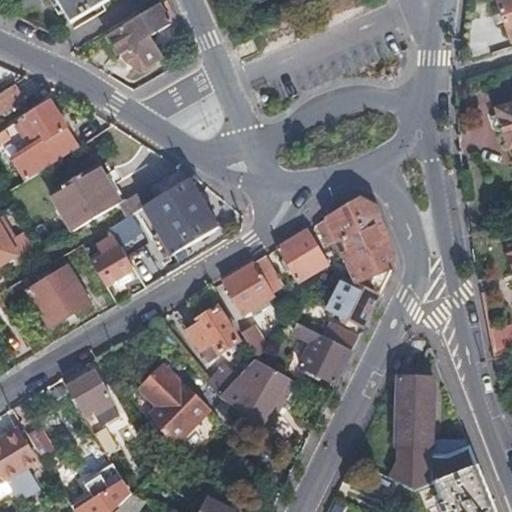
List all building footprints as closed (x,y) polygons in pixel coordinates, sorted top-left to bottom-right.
[(52,0),(66,22),(104,0),(52,0)] [(170,0),(168,0),(107,36),(117,54),(118,54),(131,47),(143,65),(160,56),(149,36),(169,25),(166,18),(173,15),(170,0)] [(511,0),(497,0),(511,41),(511,0)] [(131,47),(118,54),(138,68),(143,65),(131,47)] [(30,93),(22,77),(0,90),(0,110),(1,112),(30,93)] [(23,181),(79,145),(51,99),(18,119),(35,147),(11,161),(23,181)] [(511,106),(498,111),(511,153),(511,106)] [(0,142),(9,137),(3,128),(0,130),(0,142)] [(117,204),(118,203),(94,164),(47,193),(71,232),(117,204)] [(219,227),(190,179),(152,202),(168,228),(153,237),(166,257),(219,227)] [(127,217),(152,202),(144,188),(118,203),(117,204),(127,217)] [(342,239),(380,216),(376,206),(362,200),(315,228),(327,248),(342,239)] [(348,271),(389,240),(380,216),(342,239),(349,252),(342,258),(348,271)] [(0,266),(19,253),(0,220),(0,266)] [(119,222),(109,227),(114,234),(134,268),(144,261),(119,222)] [(321,255),(308,232),(276,251),(296,286),(327,266),(321,255)] [(92,263),(107,287),(135,271),(134,268),(114,234),(97,244),(104,256),(92,263)] [(393,250),(389,240),(348,271),(348,272),(355,286),(378,297),(391,271),(393,250)] [(265,258),(253,265),(267,288),(279,281),(265,258)] [(241,317),(274,298),(267,288),(253,265),(226,281),(221,284),(241,317)] [(69,267),(29,291),(50,327),(90,302),(69,267)] [(361,330),(378,297),(355,286),(343,281),(327,313),(361,330)] [(217,311),(198,323),(200,327),(186,335),(205,365),(237,344),(217,311)] [(350,353),(356,340),(326,324),(320,338),(350,353)] [(511,325),(490,336),(495,356),(511,347),(511,325)] [(346,359),(350,353),(320,338),(295,326),(291,335),(310,344),(297,369),(333,385),(346,359)] [(252,356),(254,361),(263,351),(251,329),(240,336),(252,356)] [(263,430),(287,383),(252,366),(241,388),(232,385),(218,399),(219,401),(263,430)] [(141,425),(169,453),(207,415),(205,413),(180,387),(177,388),(160,370),(134,393),(153,413),(141,425)] [(94,375),(68,390),(85,418),(91,415),(98,428),(117,416),(94,375)] [(434,379),(397,380),(397,450),(434,450),(434,379)] [(263,430),(268,434),(292,385),(287,383),(263,430)] [(106,430),(95,436),(106,455),(117,449),(106,430)] [(41,431),(29,438),(39,455),(52,448),(41,431)] [(16,432),(0,441),(0,472),(6,481),(35,464),(16,432)] [(420,463),(428,486),(434,483),(477,466),(471,451),(470,449),(446,462),(420,463)] [(494,511),(477,466),(434,483),(443,503),(436,507),(437,511),(494,511)] [(111,511),(129,494),(128,494),(123,484),(79,511),(111,511)] [(136,511),(145,502),(129,494),(111,511),(136,511)] [(200,511),(228,511),(206,501),(200,511)]
